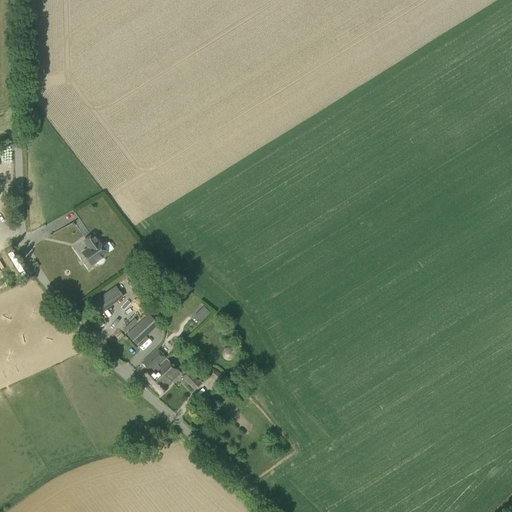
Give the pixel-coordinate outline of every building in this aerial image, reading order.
[(103,261),(104,260),(104,258),(104,257),(104,255),(107,252),(93,233),(84,240),(89,248),(83,252),(91,264),(95,261),(96,262),(98,263),(99,263),(101,263),(102,262),(103,261)] [(116,284),(93,300),(100,311),(124,295),(116,284)] [(204,304),(194,315),(200,321),(211,311),(204,304)] [(136,343),(141,339),(139,337),(156,322),(148,315),(128,334),(136,343)] [(166,358),(156,348),(142,362),(149,370),(144,375),(161,394),(167,388),(166,387),(181,373),(166,358)] [(194,391),(201,384),(189,371),(181,377),(194,391)]
